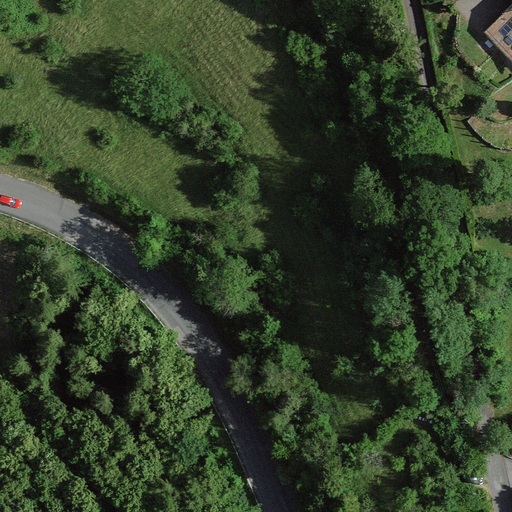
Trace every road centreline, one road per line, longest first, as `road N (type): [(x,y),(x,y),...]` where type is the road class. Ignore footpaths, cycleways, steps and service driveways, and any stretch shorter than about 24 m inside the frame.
road 1 (unclassified): [(407,0),(501,511)]
road 2 (tertiary): [(0,189),(93,231),(169,301),(221,376),(284,511)]
road 3 (track): [(91,511),(0,373)]
